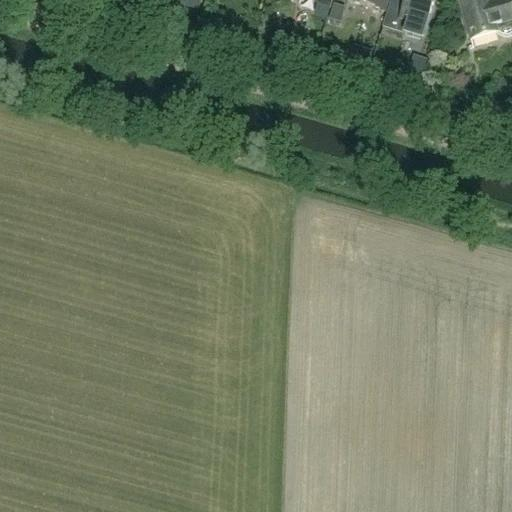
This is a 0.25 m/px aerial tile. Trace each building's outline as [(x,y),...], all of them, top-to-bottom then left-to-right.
[(203,12),(205,0),(179,0),(178,6),(203,12)] [(330,11),(333,0),(313,0),(317,7),(330,11)] [(388,0),(348,0),(348,2),(384,13),(388,0)] [(383,30),(405,37),(409,25),(425,30),(434,0),(406,0),(404,8),(391,4),(383,30)] [(497,35),(503,38),(509,39),(511,36),(511,13),(508,0),(500,0),(489,3),(487,0),(473,0),(460,4),(471,42),(497,35)]
